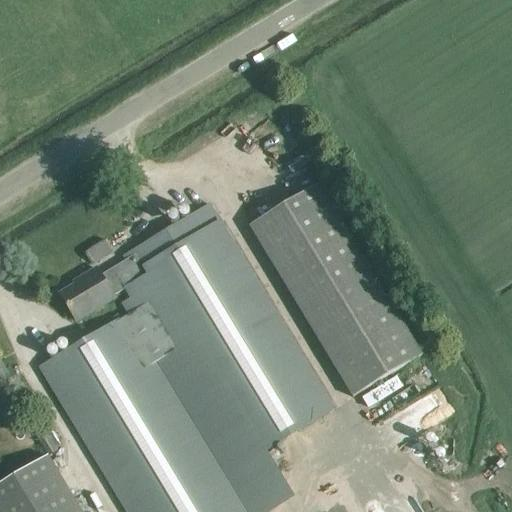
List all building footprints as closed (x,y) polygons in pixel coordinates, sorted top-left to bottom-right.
[(286,197),(308,189),(306,183),(337,171),(330,152),(277,171),(286,197)] [(352,399),(421,357),(318,187),(249,228),(352,399)] [(224,206),(239,198),(234,189),(219,197),(224,206)] [(121,305),(128,318),(41,371),(126,511),(267,511),(274,508),(246,463),(332,411),(229,241),(209,207),(124,259),(125,261),(101,276),(97,269),(81,279),(84,283),(60,298),(76,324),(116,300),(113,295),(123,290),(129,300),(121,305)] [(118,251),(136,239),(128,227),(110,239),(118,251)] [(421,364),(387,380),(392,390),(425,374),(421,364)] [(81,511),(49,457),(0,485),(0,511),(81,511)]
